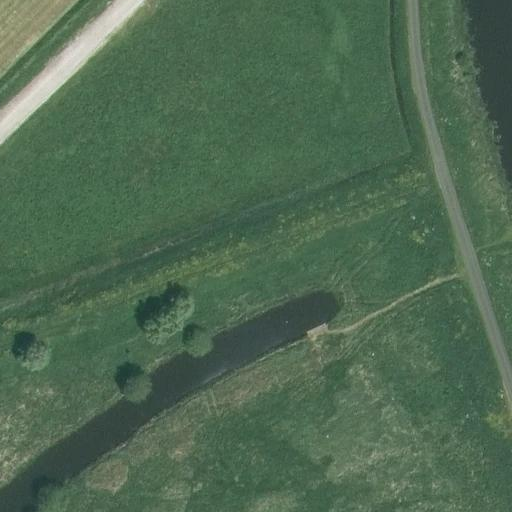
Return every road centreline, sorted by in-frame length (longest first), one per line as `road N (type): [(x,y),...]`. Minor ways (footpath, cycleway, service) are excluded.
road 1 (unclassified): [(511,392),(435,157),(411,0)]
road 2 (track): [(0,133),(132,0)]
